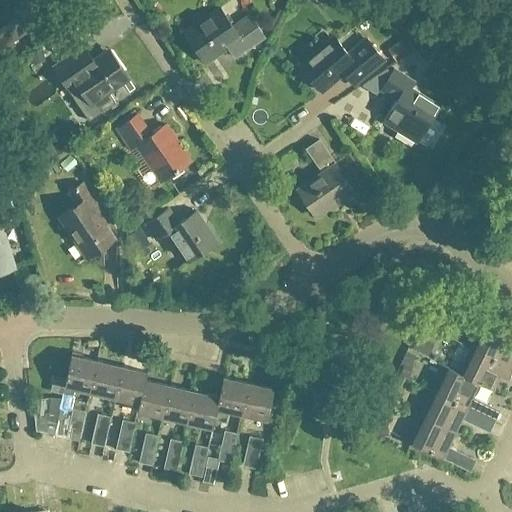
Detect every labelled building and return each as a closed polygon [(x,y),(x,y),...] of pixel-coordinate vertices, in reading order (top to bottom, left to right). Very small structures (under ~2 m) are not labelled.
[(26,17),(18,5),(0,18),(0,51),(17,39),(9,29),(26,17)] [(219,9),(185,33),(206,63),(229,48),(236,58),(266,38),(250,16),(233,27),(219,9)] [(334,37),(300,65),(322,91),(343,73),(355,86),(385,61),(366,39),(349,54),(334,37)] [(414,50),(406,38),(388,50),(396,62),(414,50)] [(425,44),(417,56),(426,61),(434,50),(425,44)] [(106,52),(93,61),(83,46),(53,68),(73,98),(84,90),(101,113),(116,103),(109,93),(126,80),(106,52)] [(392,73),(381,91),(397,101),(384,122),(418,144),(441,107),(413,88),(417,82),(395,69),(392,73)] [(387,70),(363,86),(378,96),(381,91),(392,73),(387,70)] [(43,120),(69,102),(58,86),(32,104),(43,120)] [(117,130),(131,150),(137,146),(163,182),(192,161),(166,125),(152,135),(138,115),(117,130)] [(336,164),(336,165),(319,140),(306,149),(322,174),(299,190),(316,217),(340,199),(342,202),(356,192),(336,164)] [(70,193),(78,205),(60,218),(87,258),(114,239),(100,218),(103,215),(82,185),(70,193)] [(217,242),(197,211),(179,223),(169,209),(146,224),(157,240),(170,232),(190,261),(217,242)] [(0,271),(15,267),(0,220),(0,271)] [(470,349),(511,369),(511,355),(511,352),(511,338),(483,323),(470,349)] [(479,383),(479,384),(493,391),(500,377),(508,381),(511,372),(511,369),(470,349),(458,374),(458,375),(479,383)] [(72,356),(65,388),(64,394),(73,396),(74,390),(90,393),(97,362),(72,356)] [(122,367),(97,362),(90,393),(115,399),(122,367)] [(458,375),(458,374),(445,366),(432,392),(475,413),(480,402),(472,397),(479,384),(479,383),(458,375)] [(115,399),(139,404),(140,405),(145,381),(146,381),(148,373),(122,367),(115,399)] [(137,412),(163,417),(170,386),(146,381),(148,373),(146,381),(145,381),(140,405),(139,404),(137,412)] [(220,398),(217,409),(242,415),(248,384),(224,378),(220,398)] [(248,384),(242,415),(267,420),(274,390),(248,384)] [(194,392),(170,386),(163,417),(187,423),(194,392)] [(220,398),(194,392),(187,423),(213,429),(217,409),(220,398)] [(420,416),(455,433),(461,420),(469,424),(475,413),(432,392),(420,416)] [(36,432),(47,435),(48,435),(51,418),(41,416),(43,399),(31,400),(36,432)] [(85,412),(73,409),(66,439),(79,442),(85,412)] [(91,445),(104,448),(111,418),(97,415),(91,445)] [(455,433),(420,416),(408,442),(450,463),(456,451),(448,447),(455,433)] [(116,450),(128,453),(135,424),(122,421),(116,450)] [(219,461),(230,464),(238,435),(225,432),(218,458),(217,461),(219,461)] [(152,466),(158,437),(146,434),(139,463),(152,466)] [(243,466),(255,469),(262,440),(249,437),(243,466)] [(163,469),(177,472),(183,443),(170,440),(163,469)] [(195,445),(188,475),(202,478),(208,448),(195,445)] [(219,461),(217,461),(218,458),(207,456),(202,481),(214,484),(219,461)]
